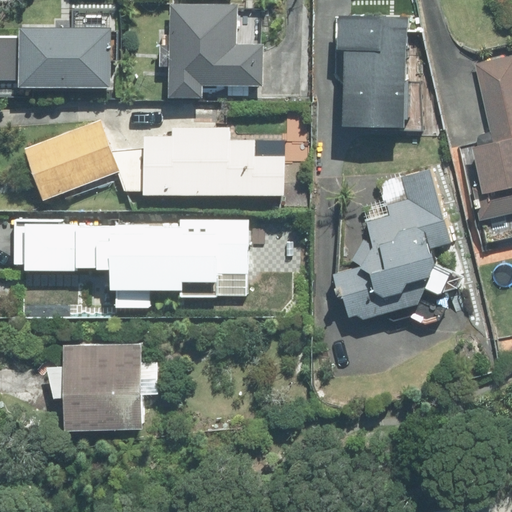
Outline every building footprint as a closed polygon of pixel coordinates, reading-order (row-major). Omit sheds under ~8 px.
[(416,125),(416,0),(364,0),(364,125),(416,125)] [(242,5),(173,5),(173,97),(209,97),(209,85),(268,85),(267,43),(242,43),(242,5)] [(27,27),(26,86),(116,88),(117,29),(27,27)] [(495,142),(476,146),(485,186),(476,188),(485,220),(511,215),(511,55),(478,63),(495,142)] [(106,120),(28,149),(48,201),(123,171),(106,120)] [(147,192),(147,195),(289,195),(289,156),(259,156),(259,140),(233,139),(233,125),(193,125),(193,127),(174,126),(174,136),(148,135),(147,145),(147,148),(123,149),(127,174),(122,175),(128,192),(147,192)] [(354,259),(364,266),(336,274),(350,323),(391,311),(394,323),(415,318),(429,324),(443,321),(451,307),(448,296),(431,300),(423,302),(430,288),(445,296),(456,273),(441,266),(443,261),(436,249),(456,244),(435,168),(404,177),(410,198),(389,204),(393,215),(368,222),(375,244),(366,239),(354,259)] [(252,274),(252,219),(182,219),(182,224),(65,223),(65,219),(18,219),(18,266),(30,266),(30,272),(83,272),(83,268),(104,268),(104,273),(116,273),(115,308),(153,308),(153,289),(189,290),(189,282),(222,283),(222,274),(252,274)] [(145,343),(68,345),(70,430),(147,429),(145,343)]
